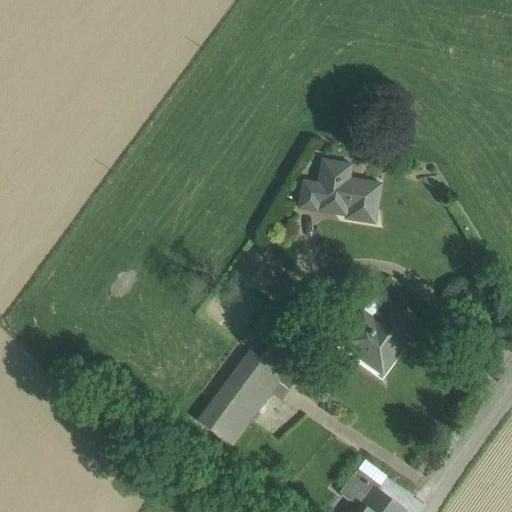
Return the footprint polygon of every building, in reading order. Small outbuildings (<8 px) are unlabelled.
[(351,164),(321,159),(317,183),(302,180),(298,207),(316,210),(317,203),(375,212),(376,212),(380,183),(348,178),(348,177),(351,164)] [(317,203),(316,210),(345,215),(344,218),(373,223),(375,212),(317,203)] [(374,309),(368,316),(361,311),(343,336),(362,350),(360,356),(376,369),(391,349),(396,352),(417,322),(387,300),(378,312),(374,309)] [(309,361),(275,336),(260,358),(255,364),(279,381),(289,388),(309,361)] [(249,350),(197,420),(232,445),(279,381),(255,364),(260,358),(249,350)] [(100,391),(90,406),(127,432),(137,416),(100,391)] [(357,469),(338,492),(360,508),(375,489),(376,490),(380,485),(357,469)] [(360,508),(357,511),(401,511),(403,510),(376,490),(375,489),(360,508)]
